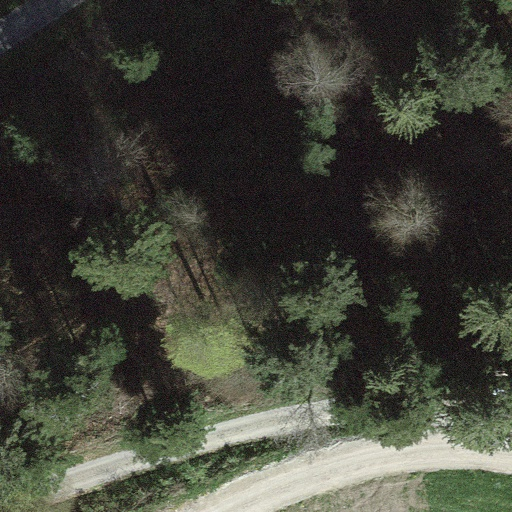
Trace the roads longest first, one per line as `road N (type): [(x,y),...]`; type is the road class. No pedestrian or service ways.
road 1 (track): [(511,431),(493,418),(415,407),(316,414),(91,472),(0,509)]
road 2 (track): [(234,511),(371,464),(511,457)]
